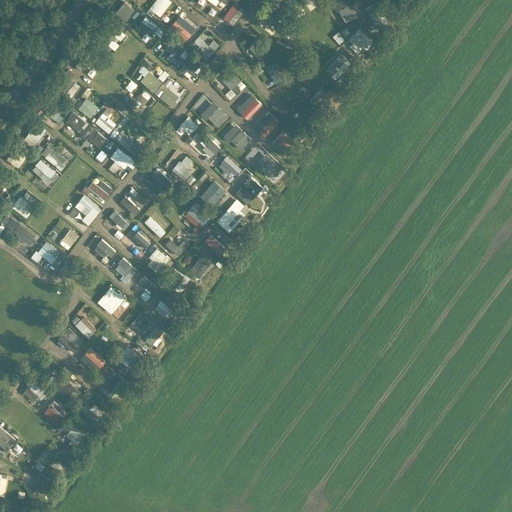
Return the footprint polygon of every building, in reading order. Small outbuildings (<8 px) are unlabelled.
[(113,15),(123,23),(133,9),(124,1),(113,15)] [(222,17),(232,24),(244,8),(234,1),(222,17)] [(351,2),(338,9),(345,22),(358,15),(351,2)] [(109,21),(114,25),(117,20),(112,16),(108,21),(109,21)] [(142,21),(140,25),(140,27),(147,33),(154,30),(157,25),(145,16),(142,21)] [(110,46),(108,44),(112,39),(114,41),(116,37),(115,36),(116,35),(112,31),(113,30),(108,26),(96,40),(107,49),(110,46)] [(160,35),(163,30),(158,26),(155,31),(160,35)] [(363,33),(358,28),(348,39),(352,42),(349,45),(360,55),(372,41),(363,32),(363,33)] [(161,38),(166,42),(167,42),(170,39),(169,38),(171,37),(166,33),(161,38)] [(206,59),(214,50),(204,42),(204,41),(199,36),(190,46),(195,51),(196,50),(206,59)] [(271,51),(257,36),(252,41),(253,43),(249,47),(262,60),(271,51)] [(177,56),(184,48),(173,38),(165,47),(177,56)] [(99,56),(89,48),(75,66),(80,69),(85,64),(89,68),(99,56)] [(189,53),(181,62),(188,68),(186,71),(191,75),(201,63),(189,53)] [(334,79),(350,64),(340,53),(324,69),(334,79)] [(287,77),(275,60),(270,63),(273,68),(269,71),(276,83),(280,80),(281,81),(287,77)] [(350,65),(354,69),(358,64),(354,60),(350,65)] [(255,67),(259,73),(264,70),(260,64),(255,67)] [(139,71),(134,76),(139,80),(143,75),(144,76),(140,80),(153,91),(162,82),(149,71),(143,65),(138,70),(139,71)] [(72,78),(75,73),(69,68),(65,73),(72,78)] [(235,93),(240,88),(236,84),(240,80),(228,68),(223,73),(226,75),(221,80),(235,93)] [(163,69),(158,77),(163,80),(168,72),(163,69)] [(60,90),(70,97),(79,85),(70,77),(60,90)] [(321,99),(326,102),(336,91),(324,81),(307,102),(314,108),(321,99)] [(160,96),(164,91),(159,87),(155,92),(160,96)] [(173,107),(177,102),(175,101),(179,96),(168,87),(164,92),(160,97),(173,107)] [(252,102),(257,97),(247,87),(242,93),(252,102)] [(310,95),(301,88),(297,93),(306,100),(310,95)] [(132,103),(139,109),(150,95),(143,90),(132,103)] [(194,106),(216,128),(227,116),(205,94),(194,106)] [(41,116),(46,119),(49,115),(54,119),(63,107),(58,103),(62,98),(57,95),(41,116)] [(151,106),(156,100),(151,96),(146,102),(151,106)] [(86,97),(78,108),(90,117),(98,106),(86,97)] [(301,113),(296,110),(285,125),(296,133),(308,116),(302,112),(301,113)] [(65,120),(80,133),(79,134),(84,138),(93,128),(88,124),(88,123),(87,122),(86,122),(73,111),(69,115),(70,116),(65,120)] [(313,112),(309,118),(313,121),(317,115),(313,112)] [(108,132),(116,123),(102,113),(95,121),(108,132)] [(188,115),(179,124),(188,134),(197,125),(188,115)] [(47,130),(37,122),(23,140),(33,147),(47,130)] [(235,122),(224,133),(240,149),(251,137),(235,122)] [(111,133),(115,136),(119,132),(115,128),(111,133)] [(132,142),(126,137),(128,135),(121,130),(115,137),(135,155),(139,150),(140,151),(144,146),(135,138),(132,142)] [(203,131),(191,143),(198,150),(205,142),(215,152),(220,147),(203,131)] [(109,141),(97,132),(94,136),(93,136),(90,140),(98,146),(98,147),(107,154),(111,149),(105,145),(109,141)] [(7,159),(18,167),(30,150),(19,142),(7,159)] [(49,152),(52,149),(47,145),(41,153),(46,157),(45,157),(61,170),(65,165),(62,163),(66,158),(55,149),(52,154),(49,152)] [(125,168),(128,164),(132,167),(136,162),(117,147),(113,152),(109,156),(125,168)] [(274,184),(286,171),(265,152),(253,165),(274,184)] [(224,173),(230,168),(235,175),(241,169),(228,153),(216,163),(224,173)] [(36,165),(32,169),(40,176),(46,181),(50,177),(54,180),(59,175),(55,172),(40,158),(35,164),(36,165)] [(176,165),(172,169),(185,179),(188,175),(192,170),(180,161),(176,165)] [(159,183),(165,188),(172,179),(157,166),(151,172),(161,181),(159,183)] [(230,172),(225,177),(230,182),(234,177),(230,172)] [(191,174),(186,180),(191,184),(196,179),(191,174)] [(247,203),(260,188),(262,186),(251,176),(236,193),(247,203)] [(214,180),(200,195),(212,205),(226,190),(214,180)] [(265,184),(262,186),(260,188),(265,193),(269,188),(265,184)] [(86,185),(82,189),(87,193),(90,189),(86,185)] [(132,187),(128,192),(133,197),(138,192),(132,187)] [(100,209),(83,194),(79,200),(74,206),(87,216),(88,214),(93,218),(97,214),(96,214),(100,209)] [(189,206),(192,198),(183,194),(179,202),(189,206)] [(34,206),(20,195),(12,206),(26,217),(34,206)] [(11,207),(16,199),(12,196),(6,204),(11,207)] [(236,199),(216,220),(228,231),(248,209),(236,199)] [(195,202),(187,212),(201,223),(209,213),(195,202)] [(73,208),(69,213),(74,216),(77,211),(73,208)] [(114,209),(107,217),(122,231),(130,223),(114,209)] [(11,219),(5,215),(1,221),(6,224),(11,219)] [(143,221),(160,237),(166,231),(149,215),(143,221)] [(33,240),(32,240),(36,235),(19,223),(13,230),(18,233),(16,235),(29,245),(33,240)] [(69,227),(58,242),(68,249),(79,234),(69,227)] [(124,234),(119,230),(114,234),(119,239),(124,234)] [(139,230),(132,234),(141,246),(147,241),(139,230)] [(220,253),(225,248),(209,233),(204,239),(220,253)] [(94,246),(108,258),(115,250),(101,237),(94,246)] [(170,238),(165,243),(178,255),(188,244),(183,239),(178,245),(170,238)] [(60,251),(46,241),(37,252),(52,263),(60,251)] [(169,258),(157,247),(149,256),(161,267),(169,258)] [(140,249),(136,254),(139,257),(144,253),(140,249)] [(132,274),(136,268),(120,254),(115,259),(132,274)] [(213,254),(209,258),(216,263),(220,259),(213,254)] [(189,269),(200,277),(209,265),(200,257),(189,269)] [(170,285),(180,292),(189,278),(174,269),(169,275),(174,279),(170,285)] [(130,278),(126,274),(121,279),(126,283),(130,278)] [(95,281),(101,287),(108,281),(102,275),(95,281)] [(102,296),(113,305),(116,301),(119,304),(125,296),(120,291),(119,293),(111,286),(102,296)] [(95,289),(91,295),(97,299),(101,293),(95,289)] [(146,292),(141,297),(146,301),(150,295),(146,292)] [(175,292),(173,296),(180,301),(183,297),(175,292)] [(121,303),(125,307),(130,301),(125,297),(121,303)] [(85,303),(70,320),(88,337),(97,328),(84,317),(92,309),(85,303)] [(154,308),(161,314),(165,309),(158,303),(154,308)] [(151,321),(146,328),(151,332),(145,340),(151,345),(158,336),(159,336),(164,329),(156,324),(156,325),(151,321)] [(71,325),(61,334),(71,346),(81,337),(71,325)] [(151,346),(146,342),(143,346),(148,350),(150,348),(151,346)] [(135,371),(140,364),(139,363),(143,358),(127,346),(124,351),(118,358),(135,371)] [(56,376),(43,362),(37,368),(55,386),(54,387),(71,403),(81,392),(64,375),(59,380),(56,376)] [(26,384),(41,399),(51,389),(35,374),(30,379),(26,384)] [(114,374),(105,389),(117,396),(126,382),(114,374)] [(42,411),(56,425),(68,414),(54,399),(42,411)] [(80,409),(94,423),(99,416),(85,403),(80,409)] [(72,428),(72,427),(66,435),(78,444),(89,431),(77,421),(72,428)] [(0,444),(9,449),(16,435),(0,426),(0,444)] [(62,450),(50,463),(59,471),(71,459),(62,450)] [(38,461),(34,466),(36,468),(32,474),(37,477),(45,465),(38,461)] [(47,467),(43,473),(47,476),(51,469),(47,467)] [(32,486),(41,493),(51,480),(41,473),(32,486)]
